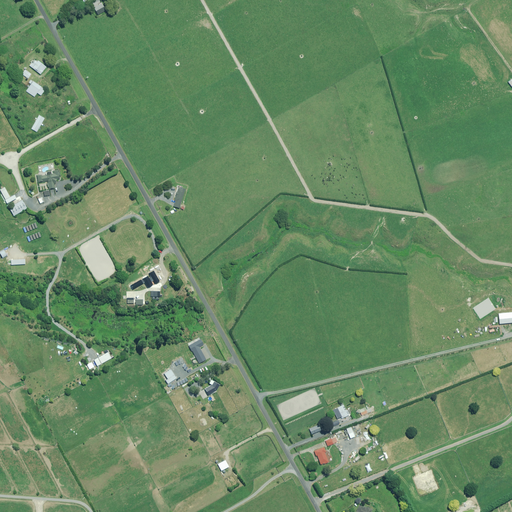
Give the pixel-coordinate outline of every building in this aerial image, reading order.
[(94,8),(95,10),(93,11),(97,18),(108,12),(107,10),(103,2),(99,4),(99,5),(94,8)] [(32,63),(29,66),(34,70),(38,73),(41,75),(46,67),(38,61),(37,62),(34,60),(32,63)] [(25,70),(22,75),(27,78),(26,79),(27,80),(31,74),(25,70)] [(45,90),(31,80),(29,83),(31,84),(26,92),(35,97),(37,93),(41,96),(45,90)] [(39,115),(38,119),(35,117),(34,119),(37,120),(32,129),(37,132),(45,119),(39,115)] [(56,184),(58,179),(61,179),(60,178),(62,177),(60,170),(54,171),(54,174),(52,174),(52,172),(48,173),(48,175),(42,176),(42,175),(37,176),(38,183),(46,182),(48,190),(55,188),(55,185),(56,184)] [(10,197),(5,188),(3,188),(2,187),(1,188),(2,189),(0,190),(5,200),(10,197)] [(178,191),(174,201),(175,202),(174,207),(185,210),(186,207),(181,206),(186,189),(185,189),(185,187),(184,187),(183,188),(181,187),(180,188),(179,188),(178,191)] [(27,209),(22,201),(10,208),(14,216),(27,209)] [(165,278),(153,270),(150,275),(162,283),(165,278)] [(511,322),(511,312),(498,314),(499,324),(511,322)] [(94,366),(96,364),(98,366),(111,359),(108,353),(94,360),(95,361),(92,363),(94,366)] [(177,379),(171,370),(164,374),(168,379),(165,381),(168,384),(177,379)] [(220,385),(214,381),(211,385),(205,389),(208,395),(216,390),(220,385)] [(342,419),(350,415),(344,405),(333,410),(337,419),(341,417),(342,419)] [(346,435),(348,434),(350,439),(355,437),(351,427),(347,429),(347,431),(345,432),(346,435)] [(335,442),(333,438),(325,441),(328,447),(334,444),(334,442),(335,442)] [(326,453),(324,448),(314,451),(316,456),(317,456),(321,465),(328,462),(325,453),(326,453)] [(229,467),(225,461),(218,465),(221,471),(229,467)]
